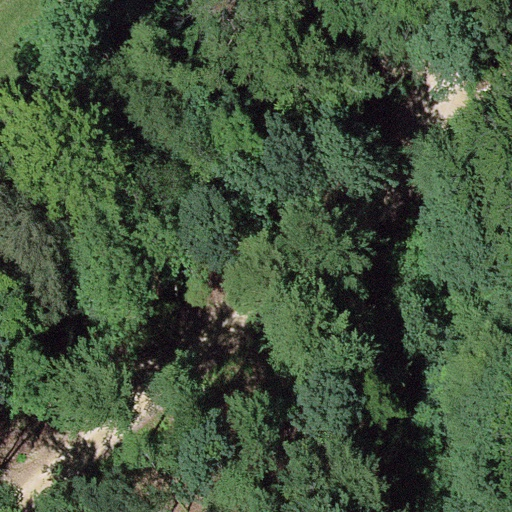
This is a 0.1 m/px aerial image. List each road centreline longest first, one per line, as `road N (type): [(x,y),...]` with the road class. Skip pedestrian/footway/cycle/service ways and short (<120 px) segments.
road 1 (track): [(0,504),(135,393),(437,177)]
road 2 (track): [(437,177),(267,511)]
road 3 (track): [(437,177),(468,0)]
